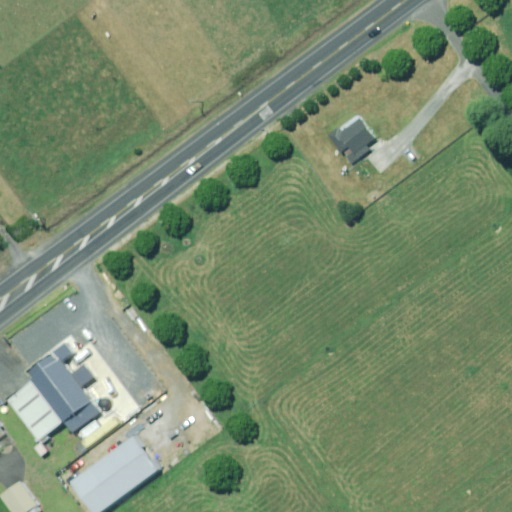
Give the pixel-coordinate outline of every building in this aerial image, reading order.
[(380,139),(362,114),(333,136),(354,165),(374,151),(370,146),(380,139)] [(109,408),(75,363),(20,404),(54,449),(109,408)] [(0,439),(9,432),(0,420),(0,439)] [(199,446),(192,435),(184,440),(192,451),(199,446)] [(124,511),(171,477),(143,440),(83,485),(102,511),(124,511)] [(109,448),(103,441),(87,454),(93,461),(109,448)] [(53,453),(45,443),(37,450),(45,459),(53,453)] [(180,460),(172,449),(165,454),(173,465),(180,460)] [(3,498),(13,511),(45,511),(46,511),(23,482),(12,491),(3,498)]
